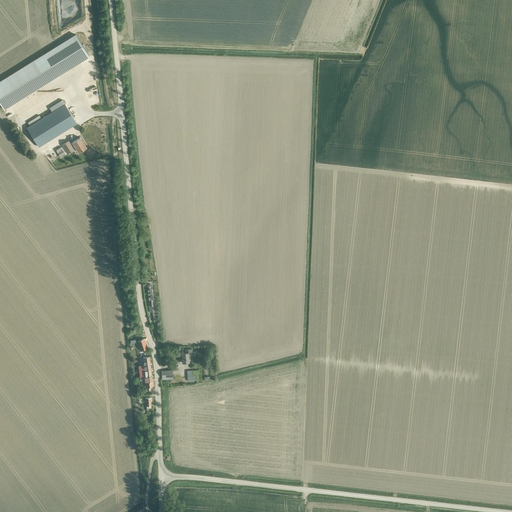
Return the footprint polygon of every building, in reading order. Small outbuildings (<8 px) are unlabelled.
[(89,56),(76,34),(0,81),(0,103),(4,109),(89,56)] [(51,109),(75,95),(69,85),(55,93),(57,98),(55,99),(57,101),(49,106),(51,109)] [(89,91),(84,93),(89,104),(95,102),(89,91)] [(27,128),(39,147),(77,123),(65,104),(27,128)] [(79,153),(87,148),(80,137),(72,142),(71,143),(69,141),(61,145),(66,154),(76,148),(79,153)] [(66,154),(61,147),(56,150),(60,157),(66,154)] [(150,312),(156,311),(155,305),(154,305),(152,288),(147,289),(150,312)] [(147,348),(144,339),(144,338),(138,340),(141,350),(147,348)] [(189,353),(190,353),(192,353),(192,350),(186,350),(186,353),(182,353),(182,363),(189,363),(189,353)] [(142,377),(144,377),(151,376),(149,357),(144,358),(145,368),(141,368),(142,377)] [(172,370),(161,371),(162,380),(173,379),(172,370)] [(187,371),(187,381),(197,381),(197,371),(187,371)] [(144,377),(145,382),(146,382),(148,390),(151,390),(150,387),(152,387),(152,381),(152,376),(151,376),(144,377)]
